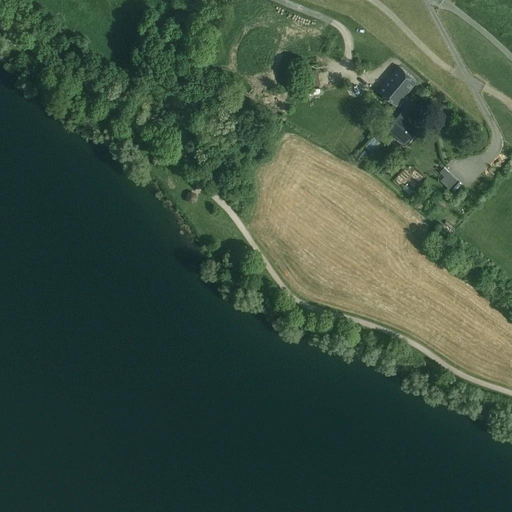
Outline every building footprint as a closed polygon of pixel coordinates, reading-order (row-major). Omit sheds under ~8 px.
[(400,66),(379,90),(397,105),(406,94),(418,81),(400,66)] [(308,72),(304,73),(305,78),(309,77),(311,87),(321,85),(318,69),(308,72)] [(406,94),(397,105),(403,111),(413,100),(406,94)] [(420,128),(401,112),(388,128),(395,134),(397,131),(408,140),(406,143),(407,143),(420,128)] [(445,166),(440,171),(444,175),(440,179),(448,187),(457,178),(445,166)] [(192,190),(188,193),(186,196),(188,201),(193,203),(198,201),(199,197),(197,192),(192,190)]
